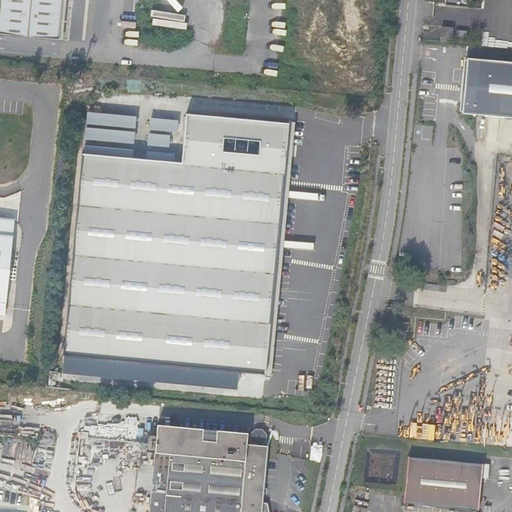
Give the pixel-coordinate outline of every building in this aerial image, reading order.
[(0,0),(0,33),(58,39),(62,0),(0,0)] [(467,10),(467,0),(446,0),(446,8),(467,10)] [(453,30),(442,29),(442,40),(452,41),(453,30)] [(511,63),(468,60),(463,115),(511,119),(511,63)] [(87,120),(66,356),(263,372),(286,124),(284,124),(284,114),(260,113),(259,121),(174,114),(175,103),(161,102),(160,113),(114,109),(113,122),(87,120)] [(0,313),(9,314),(17,220),(0,218),(0,313)] [(411,355),(406,396),(403,396),(400,424),(428,426),(430,406),(431,395),(434,366),(435,356),(436,347),(437,341),(446,341),(448,320),(415,317),(412,347),(411,355)] [(409,322),(397,321),(396,330),(408,331),(409,322)] [(250,436),(160,427),(154,497),(169,499),(167,511),(264,511),(270,448),(269,447),(270,437),(265,431),(259,431),(254,435),(253,440),(254,442),(254,447),(249,446),(250,436)] [(484,464),(409,457),(405,504),(479,511),(484,464)] [(154,497),(152,511),(167,511),(169,499),(154,497)]
